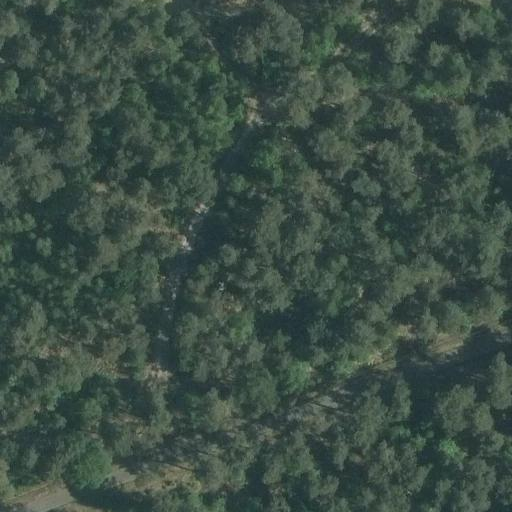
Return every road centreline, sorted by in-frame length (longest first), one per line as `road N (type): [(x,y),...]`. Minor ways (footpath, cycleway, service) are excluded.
road 1 (track): [(409,0),(314,63),(236,143),(170,295),(167,333),(191,386)]
road 2 (track): [(0,432),(57,437),(191,386)]
